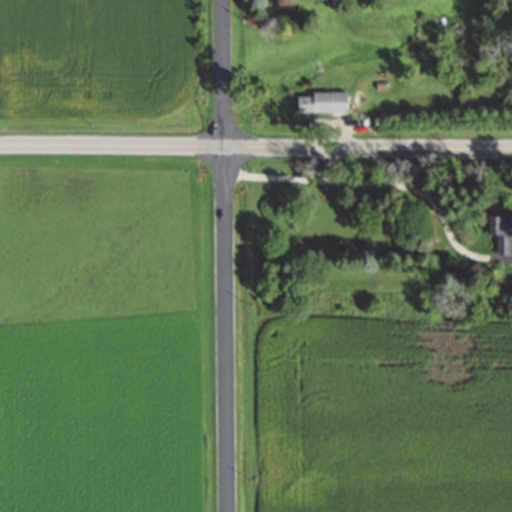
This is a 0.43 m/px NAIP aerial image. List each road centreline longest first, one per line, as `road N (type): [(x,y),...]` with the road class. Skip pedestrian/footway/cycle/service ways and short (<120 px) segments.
road 1 (residential): [(223,0),(229,511)]
road 2 (secondary): [(0,145),(511,150)]
